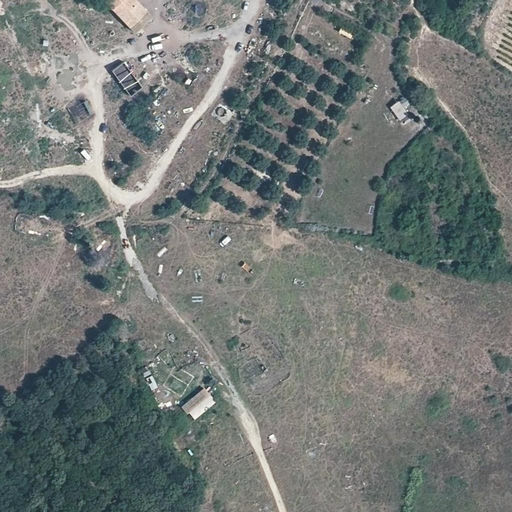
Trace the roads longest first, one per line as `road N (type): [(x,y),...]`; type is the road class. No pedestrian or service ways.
road 1 (track): [(0,187),(94,221),(171,219),(230,143),(303,0)]
road 2 (track): [(281,511),(225,379),(181,302),(135,260),(120,223)]
